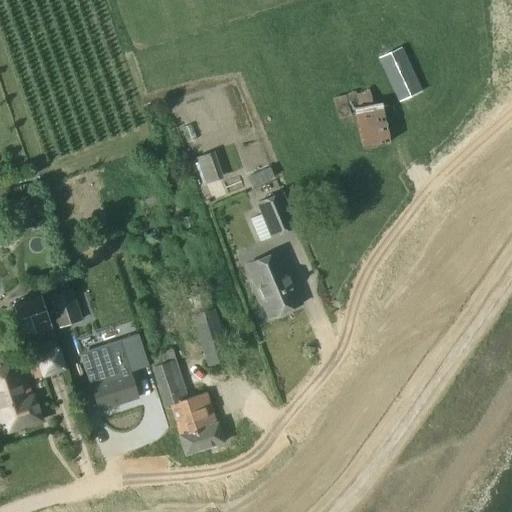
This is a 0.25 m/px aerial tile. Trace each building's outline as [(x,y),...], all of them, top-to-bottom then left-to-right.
[(401,48),(379,59),(400,103),(421,92),(401,48)] [(369,92),(333,100),(338,120),(355,116),(362,148),(390,144),(382,104),(373,106),(369,92)] [(224,179),(214,152),(196,158),(205,186),(224,179)] [(298,228),(282,192),(255,203),(261,216),(250,220),(260,242),(270,238),(271,239),(298,228)] [(39,227),(31,200),(18,203),(25,231),(39,227)] [(247,265),(269,318),(301,305),(279,252),(247,265)] [(82,321),(71,289),(47,297),(58,329),(82,321)] [(42,296),(13,305),(18,321),(29,317),(35,336),(53,330),(42,296)] [(209,313),(191,318),(208,369),(224,365),(209,313)] [(34,380),(42,377),(43,381),(67,372),(59,347),(57,348),(54,339),(40,344),(38,335),(23,340),(34,380)] [(149,358),(152,369),(165,410),(172,408),(182,435),(180,436),(186,455),(223,443),(216,424),(206,393),(188,399),(176,361),(175,361),(172,351),(149,358)] [(0,426),(2,435),(40,421),(32,394),(27,395),(19,371),(11,368),(10,365),(0,368),(0,426)] [(87,375),(99,411),(137,399),(129,373),(127,374),(124,366),(106,372),(105,369),(87,375)]
